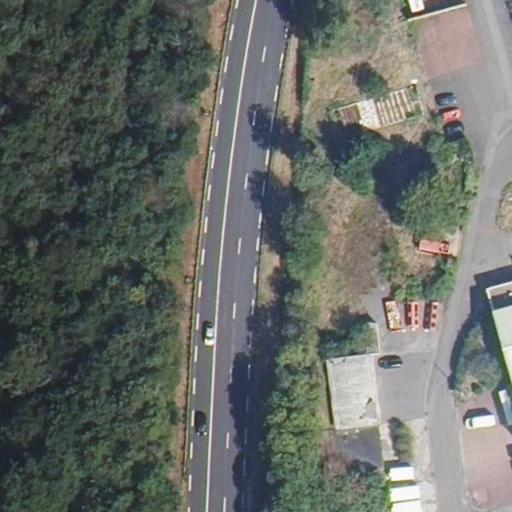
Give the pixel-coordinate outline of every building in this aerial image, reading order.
[(426,78),(483,63),(467,6),(411,21),(426,78)] [(437,122),(466,123),(468,83),(439,82),(437,122)] [(421,249),(448,256),(452,242),(424,235),(421,249)] [(511,318),(495,324),(511,380),(511,318)] [(378,323),(329,329),(347,494),(398,488),(378,323)]
